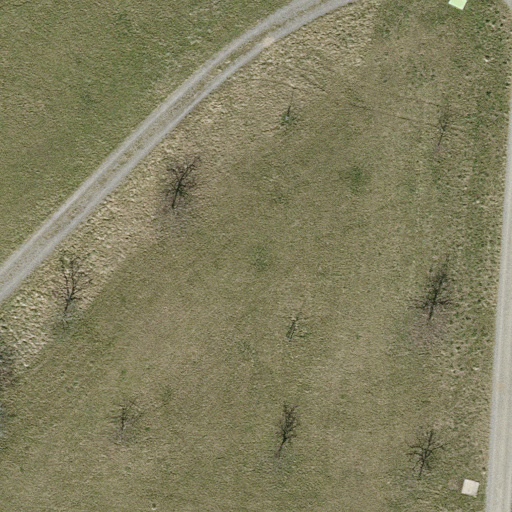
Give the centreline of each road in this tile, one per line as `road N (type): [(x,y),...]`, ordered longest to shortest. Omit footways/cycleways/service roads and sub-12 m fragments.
road 1 (track): [(0,288),(208,81),(330,0)]
road 2 (track): [(511,348),(502,511)]
